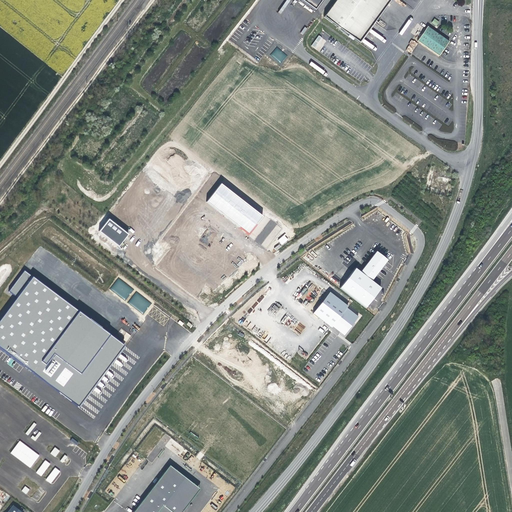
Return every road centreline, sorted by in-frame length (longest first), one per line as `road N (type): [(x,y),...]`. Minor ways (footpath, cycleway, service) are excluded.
road 1 (unclassified): [(70,511),(118,430),(202,328),(266,269),(369,200),(414,229),(418,251),(386,310),(230,511)]
road 2 (secondary): [(469,171),(408,310),(255,511)]
road 3 (track): [(153,0),(0,203)]
road 4 (trunk): [(474,277),(343,447)]
road 5 (track): [(0,164),(123,0)]
road 6 (trunk): [(311,511),(429,358)]
road 7 (trunk): [(429,358),(511,251)]
road 8 (secondary): [(477,46),(469,171)]
road 9 (trunk): [(429,358),(511,272)]
